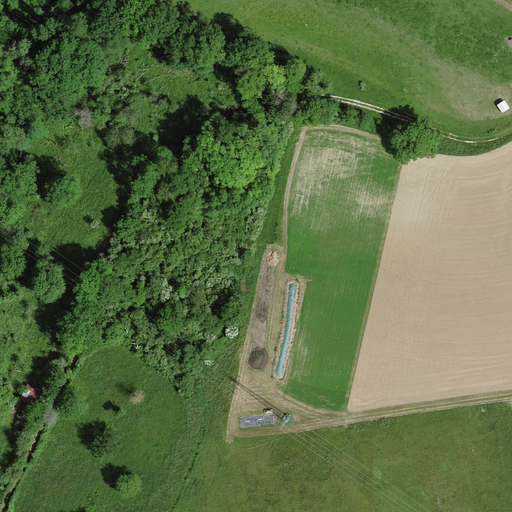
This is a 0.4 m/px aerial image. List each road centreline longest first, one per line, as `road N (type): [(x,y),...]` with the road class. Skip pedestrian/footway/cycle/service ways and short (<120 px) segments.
road 1 (track): [(511,131),(463,140),(366,105),(312,96),(269,102),(218,128),(122,249),(2,511)]
road 2 (track): [(511,394),(212,436)]
